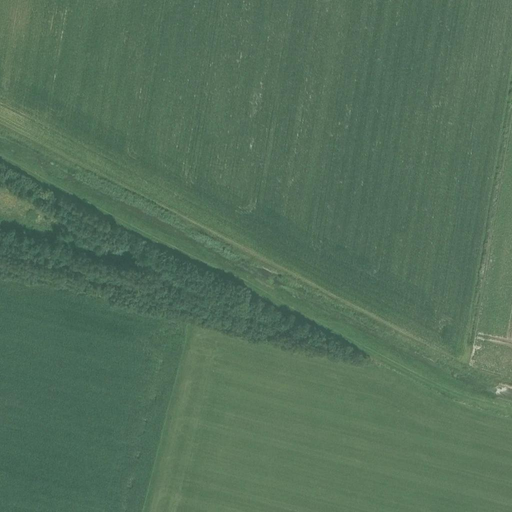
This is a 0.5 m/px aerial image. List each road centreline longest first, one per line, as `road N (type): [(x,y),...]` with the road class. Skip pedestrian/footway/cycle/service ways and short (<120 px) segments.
road 1 (track): [(0,156),(156,241),(277,293),(288,309),(455,394),(511,403)]
road 2 (track): [(0,130),(470,372),(511,386)]
